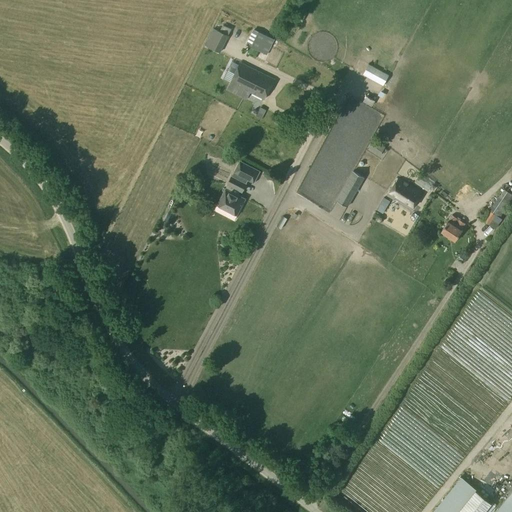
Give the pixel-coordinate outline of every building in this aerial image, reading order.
[(229,35),(214,28),(205,45),(220,52),(229,35)] [(266,36),(253,29),(245,44),(254,49),(255,48),(258,50),(266,36)] [(275,80),(241,63),(227,90),(247,100),(251,92),(265,99),(275,80)] [(389,75),(368,64),(363,74),(383,85),(389,75)] [(381,150),(371,144),(367,151),(376,157),(381,150)] [(260,171),(240,160),(228,185),(227,188),(226,188),(217,205),(218,205),(219,203),(238,213),(237,215),(238,215),(246,198),(237,193),(238,190),(242,192),(247,183),(246,183),(248,180),(254,183),(260,171)] [(511,187),(511,185),(511,167),(503,182),(511,187)] [(364,177),(353,171),(336,200),(347,206),(364,177)] [(422,193),(399,178),(388,195),(395,199),(396,198),(399,200),(398,202),(411,210),(422,193)] [(511,200),(511,194),(505,189),(500,195),(499,195),(489,210),(490,211),(483,221),(490,226),(497,215),(500,218),(511,200)] [(457,218),(452,215),(442,231),(456,240),(462,230),(461,230),(465,223),(460,220),(461,218),(458,216),(457,218)] [(331,440),(321,454),(329,460),(339,446),(331,440)] [(484,511),(492,503),(476,490),(457,511),(484,511)] [(511,511),(511,493),(496,511),(511,511)]
